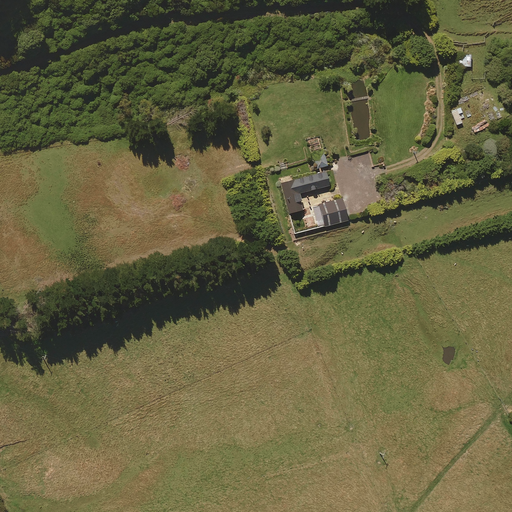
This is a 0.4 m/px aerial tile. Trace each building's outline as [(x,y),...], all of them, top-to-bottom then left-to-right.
[(471,55),(461,55),(461,66),(471,66),(471,55)] [(461,108),(452,112),(458,123),(466,120),(461,108)] [(330,165),(325,150),(313,153),(318,168),(330,165)] [(306,221),(303,209),(299,193),(331,184),(327,170),(282,183),(295,234),(307,230),(305,221),(306,221)] [(383,199),(379,184),(372,186),(375,201),(383,199)]
